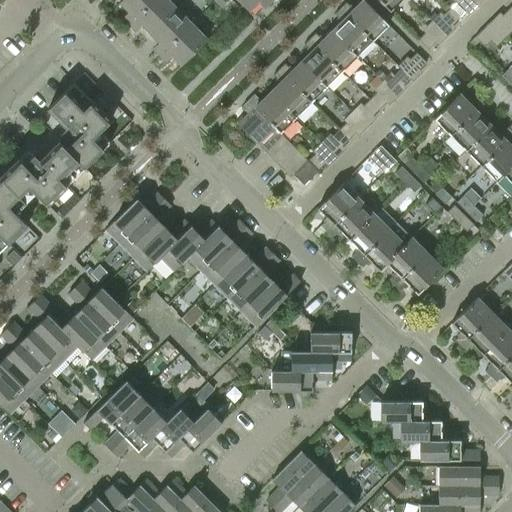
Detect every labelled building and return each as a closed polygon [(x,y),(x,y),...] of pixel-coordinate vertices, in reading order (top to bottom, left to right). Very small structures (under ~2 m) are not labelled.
[(128,25),(153,0),(120,0),(119,2),(130,13),(123,19),(128,25)] [(150,34),(175,9),(166,0),(153,0),(128,25),(133,30),(140,23),(150,34)] [(215,0),(213,2),(220,8),(227,0),(215,0)] [(258,0),(265,6),(270,1),(268,0),(236,0),(247,11),(258,0)] [(339,8),(371,41),(388,25),(362,0),(352,10),(345,3),(339,8)] [(400,0),(377,0),(389,12),(400,0)] [(458,19),(465,12),(455,2),(449,9),(458,19)] [(356,56),(371,41),(339,8),(334,14),(341,21),(331,31),(356,56)] [(175,9),(150,34),(160,44),(154,50),(158,55),(190,24),(175,9)] [(458,19),(449,9),(442,15),(452,25),(458,19)] [(511,24),(511,12),(508,9),(501,15),(511,25),(511,24)] [(181,65),(206,40),(190,24),(158,55),(164,61),(170,54),(181,65)] [(474,37),(484,47),(490,40),(480,30),(474,37)] [(341,72),(356,56),(331,31),(321,40),(314,33),(309,39),(341,72)] [(424,33),(417,40),(427,50),(434,43),(424,33)] [(326,87),(341,72),(309,39),(303,45),(310,52),(300,61),(326,87)] [(425,63),(415,53),(408,60),(418,70),(425,63)] [(310,102),(326,87),(300,61),(291,71),(284,64),(278,69),(310,102)] [(511,64),(500,76),(511,87),(511,64)] [(295,118),(310,102),(278,69),(272,75),(280,82),(270,92),(295,118)] [(409,79),(399,69),(393,76),(402,86),(409,79)] [(0,250),(26,225),(14,214),(35,193),(46,205),(109,143),(99,132),(110,121),(72,83),(47,109),(66,128),(73,121),(82,131),(65,148),(58,141),(39,161),(46,167),(36,177),(18,159),(0,176),(0,250)] [(279,133),(295,118),(270,92),(260,101),(253,94),(242,106),(249,113),(237,125),(265,153),(282,136),(279,133)] [(379,110),(385,103),(375,93),(369,100),(379,110)] [(449,136),(482,103),(476,98),(469,105),(459,94),(433,120),(449,136)] [(362,106),(372,116),(379,110),(369,100),(362,106)] [(449,136),(465,151),(490,126),(480,116),(487,109),(482,103),(449,136)] [(348,140),(355,133),(345,123),(338,130),(348,140)] [(499,135),(490,126),(465,151),(480,166),(511,133),(506,128),(499,135)] [(348,140),(338,130),(331,137),(341,147),(348,140)] [(511,144),(511,133),(480,166),(496,182),(503,175),(502,174),(511,164),(511,147),(511,146),(511,144)] [(290,144),(282,136),(265,153),(273,161),(290,144)] [(273,161),(281,169),(298,153),(290,144),(273,161)] [(395,162),(379,146),(368,157),(384,173),(395,162)] [(298,153),(281,169),(289,178),(292,175),(307,161),(298,153)] [(317,171),(324,164),(314,154),(307,161),(317,171)] [(403,164),(413,173),(420,167),(410,157),(403,164)] [(307,161),(292,175),(303,185),(317,171),(307,161)] [(511,164),(502,174),(503,175),(511,184),(511,164)] [(403,183),(410,176),(400,167),(393,173),(403,183)] [(420,167),(413,173),(423,183),(429,176),(420,167)] [(410,176),(403,183),(413,193),(420,186),(410,176)] [(325,231),(358,199),(342,183),(317,208),(327,219),(319,226),(325,231)] [(434,194),(444,204),(451,198),(441,187),(434,194)] [(143,206),(136,199),(105,229),(119,243),(163,199),(157,193),(143,206)] [(455,203),(465,212),(472,206),(462,196),(455,203)] [(440,208),(430,198),(424,205),(434,214),(440,208)] [(156,219),(170,205),(163,199),(119,243),(133,257),(163,226),(156,219)] [(338,230),(348,240),(373,215),(358,199),(325,231),(331,237),(338,230)] [(456,222),(462,215),(453,206),(446,212),(456,222)] [(482,215),(472,206),(465,212),(475,222),(482,215)] [(350,256),(356,262),(388,229),(373,215),(348,240),(357,249),(350,256)] [(462,215),(456,222),(465,232),(472,225),(462,215)] [(160,257),(190,226),(184,220),(170,233),(163,226),(133,257),(146,271),(160,257)] [(217,226),(211,220),(197,233),(190,226),(160,257),(173,271),(187,257),(217,226)] [(200,271),(245,226),(238,220),(225,233),(217,226),(187,257),(200,271)] [(200,271),(214,284),(244,253),(237,246),(251,233),(245,226),(200,271)] [(486,233),(496,243),(503,236),(493,226),(486,233)] [(403,244),(388,229),(356,262),(361,268),(368,261),(379,271),(386,264),(385,263),(403,245),(403,244)] [(387,280),(393,286),(426,253),(410,237),(403,244),(403,245),(385,263),(386,264),(395,273),(387,280)] [(272,253),(265,247),(252,261),(244,253),(214,284),(227,298),(272,253)] [(264,273),(278,260),(272,253),(227,298),(241,311),(272,280),(264,273)] [(426,253),(393,286),(399,291),(406,284),(416,294),(442,269),(426,253)] [(241,311),(255,325),(299,281),(292,274),(279,288),(272,280),(241,311)] [(93,295),(80,281),(73,288),(117,332),(131,318),(101,287),(93,295)] [(104,345),(117,332),(73,288),(67,294),(81,307),(73,315),(104,345)] [(66,322),(53,309),(39,295),(33,301),(76,346),(90,359),(104,345),(73,315),(66,322)] [(459,346),(492,314),(476,298),(450,323),(461,333),(453,341),(459,346)] [(33,301),(26,307),(40,321),(33,328),(63,359),(76,346),(33,301)] [(507,329),(492,314),(459,346),(465,352),(472,345),(481,354),(507,329)] [(12,322),(5,328),(49,372),(63,359),(33,328),(25,335),(12,322)] [(309,324),(309,351),(309,352),(350,352),(350,332),(324,332),(324,324),(309,324)] [(36,386),(49,372),(5,328),(0,333),(0,335),(13,348),(5,355),(36,386)] [(511,354),(511,334),(507,329),(481,354),(491,364),(484,371),(490,377),(511,354)] [(350,361),(350,352),(309,352),(309,351),(290,351),(290,371),(331,371),(331,361),(350,361)] [(511,384),(511,354),(490,377),(495,382),(502,375),(511,385),(511,384)] [(0,360),(0,377),(22,400),(36,386),(5,355),(0,360)] [(271,391),(312,391),(312,381),(331,380),(331,371),(290,371),(271,370),(271,391)] [(0,405),(8,413),(22,400),(0,377),(0,405)] [(110,424),(139,395),(125,381),(82,423),(89,430),(103,416),(110,424)] [(117,431),(103,444),(110,451),(152,408),(139,395),(110,424),(117,431)] [(440,421),(440,417),(440,412),(421,412),(421,401),(380,401),(380,422),(399,422),(440,421)] [(137,451),(166,422),(165,422),(152,408),(110,451),(116,457),(130,443),(137,451)] [(193,422),(192,422),(179,408),(165,422),(166,422),(137,451),(143,457),(157,444),(164,451),(193,422)] [(191,452),(220,423),(206,408),(192,422),(193,422),(164,451),(170,457),(184,444),(191,452)] [(399,441),(418,441),(459,440),(459,431),(440,431),(440,421),(399,422),(399,441)] [(418,460),(430,460),(479,460),(478,451),(459,451),(459,440),(418,441),(418,460)] [(314,464),(300,451),(271,479),(278,487),(265,501),(271,507),(314,464)] [(271,507),(276,511),(279,511),(291,500),(299,507),(327,478),(314,464),(271,507)] [(479,466),(437,466),(437,486),(498,486),(498,477),(478,477),(479,466)] [(303,511),(320,511),(341,491),(327,478),(299,507),(303,511)] [(164,511),(138,486),(131,493),(117,479),(111,485),(137,511),(164,511)] [(191,511),(165,486),(158,493),(145,479),(138,486),(164,511),(191,511)] [(172,479),(165,486),(191,511),(219,511),(193,485),(185,493),(172,479)] [(110,511),(137,511),(111,485),(98,499),(110,511)] [(498,495),(498,486),(437,486),(438,505),(478,505),(478,495),(498,495)] [(348,511),(355,505),(341,491),(320,511),(348,511)] [(83,511),(110,511),(98,499),(95,497),(82,510),(83,511)] [(0,511),(10,511),(0,501),(0,511)]
